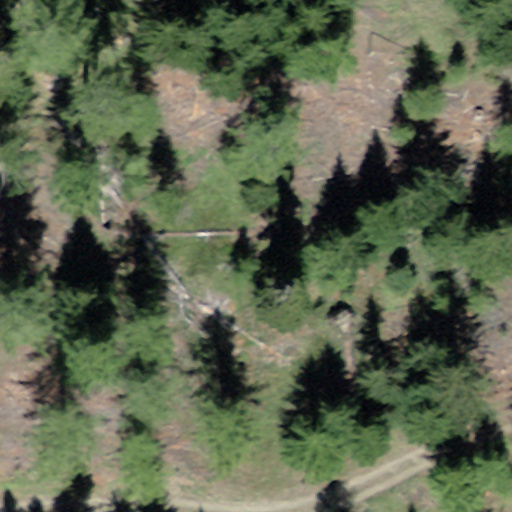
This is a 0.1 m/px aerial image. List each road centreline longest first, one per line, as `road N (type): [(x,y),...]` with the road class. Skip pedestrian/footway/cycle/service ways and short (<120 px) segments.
road 1 (track): [(0,508),(247,511)]
road 2 (track): [(359,511),(388,444),(511,410)]
